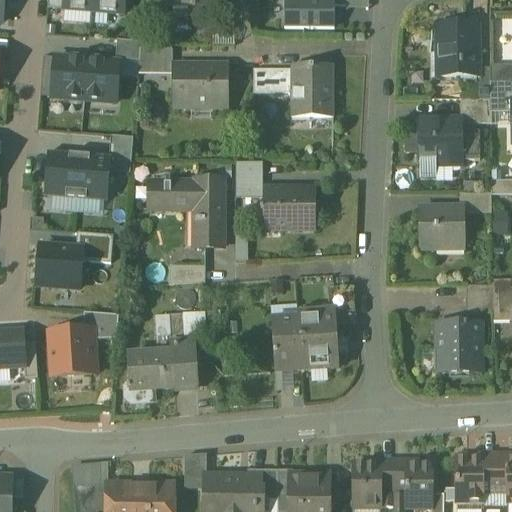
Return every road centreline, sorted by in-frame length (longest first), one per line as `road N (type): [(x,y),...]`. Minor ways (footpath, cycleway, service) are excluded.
road 1 (residential): [(385,0),(370,270),(379,421)]
road 2 (residential): [(379,421),(41,443)]
road 3 (residential): [(0,303),(35,0)]
road 4 (residential): [(511,414),(379,421)]
